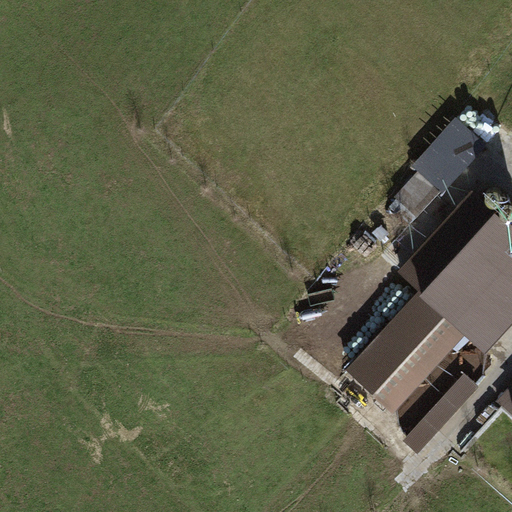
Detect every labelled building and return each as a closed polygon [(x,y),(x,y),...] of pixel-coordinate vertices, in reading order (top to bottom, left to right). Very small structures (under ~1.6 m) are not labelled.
[(458,115),(412,166),(443,193),(488,143),(458,115)] [(438,190),(418,172),(397,196),(417,214),(438,190)] [(511,226),(474,191),(401,270),(421,289),(464,327),(487,348),(511,320),(511,226)] [(464,327),(421,289),(351,367),(392,405),(464,327)] [(511,383),(496,401),(511,415),(511,383)] [(453,409),(400,413),(415,427),(433,425),(453,409)]
